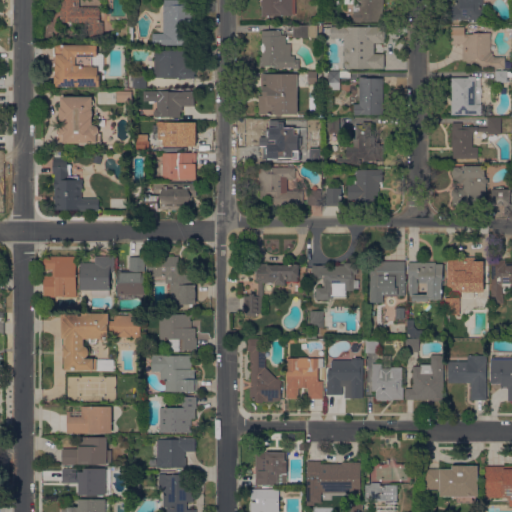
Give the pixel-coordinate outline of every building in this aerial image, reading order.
[(79,0),(80,7),(100,6),(100,21),(104,21),(104,36),(89,36),(89,22),(75,22),(61,22),(61,0),(79,0)] [(194,44),(158,45),(158,33),(163,33),(162,11),(164,11),(164,0),(194,0),(194,14),(193,14),(194,44)] [(262,3),(261,3),(261,0),(296,0),(296,14),(293,14),(293,15),(268,15),(268,16),(262,16),(262,3)] [(384,0),(384,8),(383,8),(383,21),(360,21),(360,22),(354,22),(354,12),(353,12),(353,0),(384,0)] [(452,5),(457,5),(457,0),(485,0),(485,3),(483,3),(483,21),(470,22),(470,21),(468,21),(468,19),(454,19),(454,21),(452,21),(452,5)] [(294,37),(294,25),(318,25),(318,37),(294,37)] [(344,68),(344,38),(333,38),(333,26),(384,26),(384,30),(386,31),(386,37),(384,38),(384,42),(374,42),(374,53),(385,53),(385,68),(344,68)] [(466,68),(466,61),(463,61),(463,44),(452,44),(452,26),(465,26),(465,34),(473,34),(473,32),(491,32),(491,52),(493,52),(493,55),(496,57),(505,57),(505,68),(466,68)] [(282,30),(282,34),(286,34),(286,44),(291,44),(291,55),(295,55),(295,59),(300,59),(300,68),(293,68),(293,67),(283,67),(283,69),(276,68),(276,66),(259,66),(259,63),(260,63),(260,60),(259,60),(259,56),(262,56),(262,30),(282,30)] [(56,86),(56,44),(98,44),(98,53),(104,53),(104,70),(98,70),(98,74),(101,74),(101,86),(56,86)] [(154,58),(155,58),(155,49),(165,49),(165,50),(186,50),(187,65),(197,65),(197,68),(195,68),(195,70),(196,70),(196,73),(195,73),(195,78),(185,78),(185,79),(179,79),(179,77),(178,77),(175,77),(154,77),(154,58)] [(317,84),(308,84),(308,71),(317,71),(317,84)] [(328,71),(351,71),(351,77),(340,77),(340,89),(328,89),(328,71)] [(507,72),(511,72),(511,77),(507,77),(507,81),(496,82),(496,71),(507,71),(507,72)] [(299,89),(299,90),(299,91),(298,91),(298,97),(299,98),(299,99),(299,100),(298,100),(298,113),(284,113),(283,116),(277,116),(276,113),(259,114),(259,95),(263,95),(263,88),(262,88),(262,73),(298,73),(298,88),(299,89)] [(133,87),(133,80),(131,80),(131,75),(147,75),(147,87),(133,87)] [(361,114),(361,115),(354,114),(354,103),(359,104),(360,76),(367,76),(367,77),(384,77),(383,114),(361,114)] [(452,114),(452,100),(453,100),(453,87),(452,87),(452,77),(469,77),(469,76),(476,76),(476,77),(481,77),(482,114),(452,114)] [(132,91),(132,104),(126,104),(126,101),(117,101),(117,90),(132,91)] [(183,91),(194,91),(195,105),(183,105),(183,111),(181,111),(181,116),(155,116),(155,115),(154,115),(154,111),(155,111),(155,109),(158,109),(158,100),(156,100),(156,91),(183,91)] [(64,143),(64,141),(57,141),(57,128),(61,128),(61,124),(64,124),(64,121),(62,121),(62,119),(60,119),(60,106),(62,106),(62,96),(93,96),(93,99),(94,99),(94,106),(93,106),(93,124),(94,124),(98,126),(100,129),(99,133),(101,133),(101,141),(98,141),(98,142),(64,143)] [(322,131),(309,131),(309,118),(322,118),(322,121),(322,127),(322,131)] [(340,133),(327,133),(327,118),(339,118),(340,133)] [(453,157),(453,151),(453,147),(452,147),(452,131),(453,131),(453,122),(463,122),(463,126),(478,126),(478,127),(488,127),(488,118),(502,118),(502,134),(488,134),(488,131),(478,131),(478,132),(473,132),(473,146),(478,146),(478,158),(453,157)] [(197,146),(165,146),(163,143),(163,140),(159,139),(159,125),(157,125),(157,122),(159,122),(159,121),(197,121),(197,146)] [(260,154),(260,143),(259,143),(259,126),(269,126),(269,123),(280,123),(280,122),(283,122),(283,123),(296,123),(296,133),(286,133),(286,141),(293,141),(293,157),(280,157),(280,153),(273,153),(273,155),(260,154)] [(372,133),(375,133),(375,142),(380,142),(380,145),(384,145),(383,161),(364,160),(364,158),(359,158),(359,160),(362,160),(362,164),(338,164),(338,157),(346,157),(347,146),(354,146),(354,138),(356,138),(356,125),(363,125),(363,122),(372,122),(372,133)] [(137,149),(137,140),(138,140),(138,134),(148,134),(148,140),(150,140),(150,149),(137,149)] [(163,179),(163,152),(197,152),(197,179),(163,179)] [(96,154),(103,156),(101,164),(94,162),(96,154)] [(81,210),(81,209),(55,209),(56,200),(54,200),(54,195),(55,195),(55,174),(54,174),(54,158),(68,158),(68,171),(69,171),(69,176),(79,176),(79,179),(83,179),(83,188),(82,188),(82,198),(100,198),(100,210),(81,210)] [(474,201),(474,203),(470,204),(470,203),(459,203),(459,196),(463,196),(463,183),(455,183),(455,177),(453,177),(453,168),(463,168),(463,166),(485,165),(485,176),(486,176),(486,179),(489,179),(489,183),(487,183),(487,185),(486,185),(486,201),(474,201)] [(271,205),(271,198),(261,198),(261,181),(259,181),(259,167),(295,167),(295,178),(288,178),(288,190),(304,190),(304,204),(271,205)] [(348,177),(356,177),(356,169),(380,169),(380,168),(383,168),(383,173),(384,173),(384,177),(383,177),(383,182),(380,182),(380,191),(378,191),(379,206),(356,206),(356,199),(349,199),(348,177)] [(193,209),(160,209),(161,193),(154,193),(154,182),(196,183),(196,191),(198,191),(198,196),(193,196),(193,209)] [(327,187),(338,187),(338,185),(343,185),(343,206),(327,206),(327,187)] [(510,205),(493,205),(492,189),(510,189),(510,205)] [(322,203),(320,203),(320,204),(310,205),(310,203),(308,203),(308,190),(322,190),(322,203)] [(145,193),(151,193),(151,195),(159,195),(159,209),(152,209),(152,211),(145,211),(145,193)] [(77,256),(77,297),(44,297),(44,275),(53,275),(53,269),(44,269),(44,256),(77,256)] [(115,256),(115,262),(114,262),(114,272),(110,272),(110,295),(92,295),(92,290),(81,290),(81,262),(95,262),(95,256),(115,256)] [(145,294),(136,294),(136,299),(124,299),(124,294),(118,294),(118,270),(130,270),(130,256),(145,257),(145,294)] [(149,256),(179,256),(179,274),(186,274),(189,275),(191,276),(192,277),(193,279),(193,282),(193,284),(195,284),(196,304),(180,305),(180,303),(171,303),(170,283),(166,283),(166,282),(152,282),(152,276),(149,276),(149,256)] [(461,291),(461,290),(447,290),(447,259),(459,259),(458,261),(469,261),(469,259),(476,259),(476,260),(484,260),(484,291),(474,291),(461,291)] [(511,287),(511,286),(503,286),(504,303),(492,304),(491,259),(505,259),(506,263),(511,263),(511,287)] [(370,261),(405,261),(406,295),(383,295),(384,302),(370,302),(370,261)] [(345,265),(345,262),(355,263),(358,263),(358,274),(355,274),(355,279),(359,280),(359,288),(355,288),(355,290),(346,290),(346,296),(332,295),(332,298),(329,298),(329,299),(317,299),(317,287),(325,287),(325,281),(324,281),(324,277),(313,277),(313,264),(325,264),(325,267),(332,267),(332,265),(345,265)] [(417,301),(417,300),(412,300),(412,295),(410,295),(410,293),(410,278),(409,278),(409,262),(436,262),(436,263),(443,263),(443,285),(442,285),(442,299),(429,299),(429,301),(417,301)] [(244,295),(250,295),(250,294),(259,294),(259,281),(257,281),(256,263),(269,263),(269,265),(288,265),(288,264),(301,264),(301,268),(299,268),(299,277),(297,277),(298,281),(285,281),(285,285),(276,285),(276,281),(274,281),(274,282),(263,282),(263,284),(264,284),(264,313),(255,313),(255,316),(248,316),(248,313),(245,313),(244,295)] [(447,314),(446,299),(460,299),(460,314),(447,314)] [(396,307),(405,307),(405,318),(396,318),(396,307)] [(324,326),(311,327),(310,310),(324,310),(324,326)] [(108,313),(108,321),(115,321),(115,315),(130,315),(130,313),(141,313),(141,337),(133,337),(133,335),(132,335),(132,336),(119,336),(119,335),(115,335),(115,330),(109,330),(109,339),(98,339),(98,341),(97,342),(96,344),(94,344),(92,344),(91,343),(90,342),(90,341),(90,339),(85,339),(85,346),(87,346),(88,347),(89,349),(90,350),(90,351),(90,353),(89,354),(88,356),(86,358),(97,357),(97,358),(114,358),(114,370),(65,370),(65,357),(64,357),(64,337),(61,337),(61,314),(108,313)] [(160,314),(192,314),(192,316),(190,316),(190,320),(192,320),(192,328),(196,328),(196,338),(198,338),(198,349),(181,349),(181,339),(160,339),(160,314)] [(418,330),(408,331),(408,319),(414,319),(415,326),(418,330)] [(252,387),(251,351),(248,351),(248,339),(266,339),(266,367),(281,383),(281,400),(263,400),(263,402),(257,402),(255,397),(250,397),(250,387),(252,387)] [(366,352),(366,339),(379,339),(379,352),(366,352)] [(406,351),(406,339),(419,339),(419,352),(406,351)] [(152,354),(162,354),(162,355),(192,355),(192,369),(196,369),(196,371),(195,371),(195,378),(197,378),(197,391),(166,391),(166,380),(161,380),(161,371),(152,371),(152,354)] [(444,400),(432,400),(432,399),(406,399),(406,388),(413,388),(413,366),(421,366),(421,364),(432,364),(432,355),(443,355),(444,400)] [(471,382),(449,383),(448,361),(468,361),(468,355),(487,355),(487,363),(486,363),(486,380),(487,380),(488,399),(471,400),(471,382)] [(308,399),(308,388),(288,388),(288,366),(287,366),(287,358),(299,358),(299,357),(308,357),(308,358),(319,358),(319,357),(324,357),(324,367),(319,367),(319,380),(324,380),(323,399),(308,399)] [(511,358),(511,400),(508,400),(508,388),(501,388),(501,383),(491,383),(491,358),(511,358)] [(352,360),(352,359),(364,359),(364,398),(348,398),(348,384),(332,383),(332,380),(328,380),(328,369),(332,369),(332,359),(352,360)] [(376,400),(376,391),(373,391),(373,379),(372,379),(372,376),(373,363),(383,363),(383,368),(390,368),(390,367),(402,367),(402,386),(404,386),(404,399),(392,399),(392,400),(376,400)] [(197,408),(195,408),(196,418),(192,418),(192,425),(190,425),(190,429),(192,429),(192,432),(161,432),(160,408),(183,407),(183,397),(197,396),(197,408)] [(113,433),(68,433),(67,411),(82,411),(82,406),(112,406),(113,433)] [(112,463),(107,463),(107,464),(63,464),(62,448),(79,448),(79,437),(107,437),(108,450),(112,450),(112,463)] [(179,439),(179,438),(195,438),(195,441),(197,441),(197,447),(196,447),(196,451),(185,451),(185,457),(186,457),(187,467),(157,467),(157,439),(179,439)] [(286,462),(284,462),(284,473),(278,473),(278,485),(259,485),(259,482),(256,482),(256,452),(286,452),(286,462)] [(321,460),(321,463),(342,463),(342,462),(361,461),(361,492),(321,492),(321,502),(315,502),(315,504),(307,504),(307,460),(321,460)] [(411,481),(410,465),(372,466),(373,482),(411,481)] [(479,496),(476,496),(476,502),(457,502),(457,496),(440,496),(440,488),(425,488),(424,468),(452,468),(452,465),(479,465),(479,496)] [(511,506),(510,506),(510,497),(486,497),(486,466),(511,465),(511,506)] [(106,495),(79,495),(79,487),(62,487),(62,468),(78,468),(78,477),(85,477),(85,468),(106,468),(106,495)] [(197,511),(167,511),(167,507),(164,507),(164,487),(160,487),(160,473),(166,473),(166,475),(191,474),(191,493),(194,493),(194,502),(187,502),(187,509),(197,509),(197,511)] [(365,501),(365,484),(372,484),(372,482),(380,482),(380,485),(398,485),(397,501),(365,501)] [(253,511),(253,489),(279,489),(279,511),(253,511)] [(62,511),(62,506),(79,506),(79,499),(106,499),(106,511),(62,511)]
